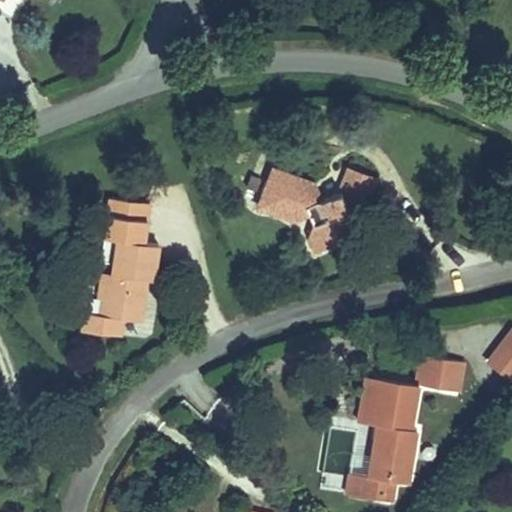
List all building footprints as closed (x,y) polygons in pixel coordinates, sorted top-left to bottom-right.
[(332,162),(325,178),(357,190),(364,174),(332,162)] [(295,179),(252,163),(237,205),(279,221),(292,213),(296,223),(293,232),(297,248),(332,233),(326,218),(336,214),(347,188),(325,178),(320,186),(301,195),(295,179)] [(83,198),(80,213),(123,220),(126,205),(83,198)] [(123,220),(80,213),(77,231),(97,235),(93,261),(91,273),(86,299),(79,298),(77,314),(63,312),(60,331),(98,337),(101,317),(125,321),(139,243),(120,239),(123,220)] [(97,235),(77,231),(73,257),(93,261),(97,235)] [(79,298),(86,299),(91,273),(78,271),(74,297),(79,298)] [(511,336),(504,331),(498,339),(511,349),(511,336)] [(511,349),(498,339),(480,363),(498,376),(511,357),(511,349)] [(511,386),(511,357),(498,376),(511,387),(511,386)] [(444,367),(404,360),(399,389),(439,396),(444,367)] [(209,407),(220,394),(200,378),(189,391),(209,407)] [(391,440),(399,389),(354,383),(349,414),(376,420),(368,470),(353,468),(352,486),(351,486),(396,495),(400,441),(391,440)] [(284,511),(285,509),(249,500),(246,511),(284,511)]
